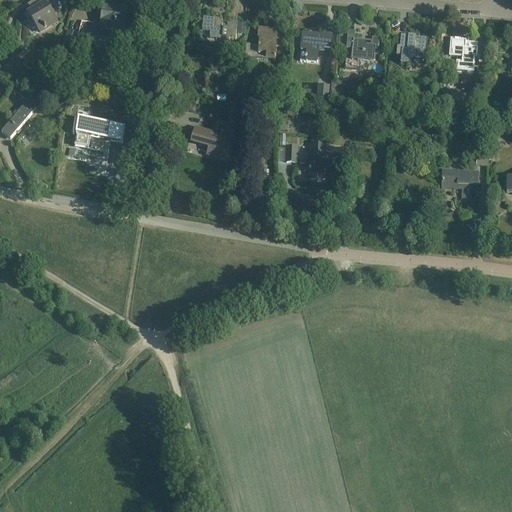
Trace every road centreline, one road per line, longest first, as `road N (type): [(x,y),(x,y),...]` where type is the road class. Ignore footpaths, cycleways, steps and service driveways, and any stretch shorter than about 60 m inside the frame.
road 1 (unclassified): [(511,271),(320,249),(0,190)]
road 2 (track): [(158,343),(317,259),(320,249)]
road 3 (track): [(125,372),(0,499)]
road 4 (track): [(7,249),(158,343)]
road 5 (track): [(158,343),(208,511)]
road 6 (residential): [(498,10),(375,0)]
